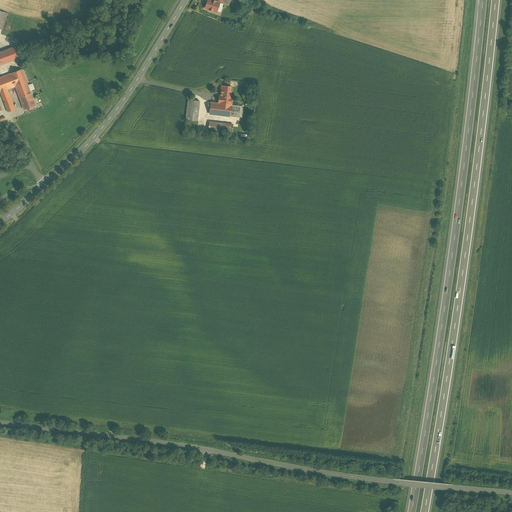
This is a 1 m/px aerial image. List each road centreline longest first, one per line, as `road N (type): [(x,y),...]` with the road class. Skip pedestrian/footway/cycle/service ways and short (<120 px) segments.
road 1 (motorway): [(480,0),(409,511)]
road 2 (motorway): [(426,511),(496,0)]
road 3 (unclassified): [(0,425),(384,479)]
road 4 (tertiary): [(0,223),(95,135),(185,0)]
road 5 (residential): [(384,479),(511,491)]
